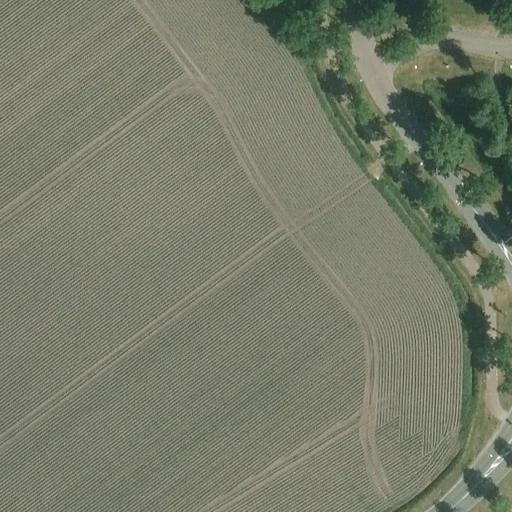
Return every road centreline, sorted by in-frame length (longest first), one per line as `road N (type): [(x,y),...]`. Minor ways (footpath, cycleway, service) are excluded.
road 1 (unclassified): [(471,209),(416,142),(370,66)]
road 2 (residential): [(370,66),(433,40),(511,51)]
